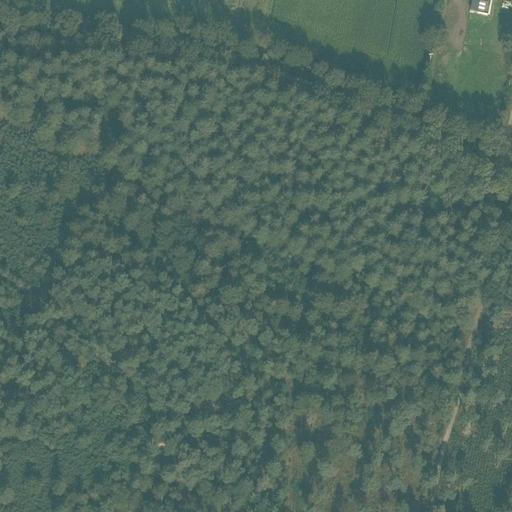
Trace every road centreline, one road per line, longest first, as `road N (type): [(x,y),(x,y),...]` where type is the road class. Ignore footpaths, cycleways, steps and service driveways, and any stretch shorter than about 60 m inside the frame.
road 1 (track): [(496,172),(242,66),(153,48),(21,43),(0,34)]
road 2 (track): [(421,511),(511,180)]
